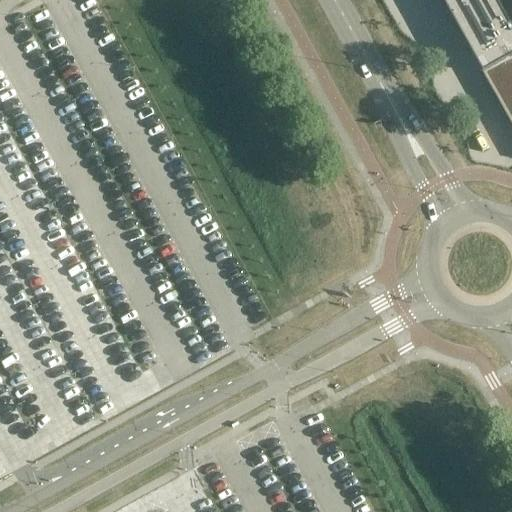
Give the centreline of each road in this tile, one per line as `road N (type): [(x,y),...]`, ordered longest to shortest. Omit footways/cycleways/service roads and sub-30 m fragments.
road 1 (tertiary): [(476,210),(375,75)]
road 2 (tertiary): [(375,75),(439,229)]
road 3 (tertiary): [(439,229),(427,255),(434,290),(459,312),(485,316)]
